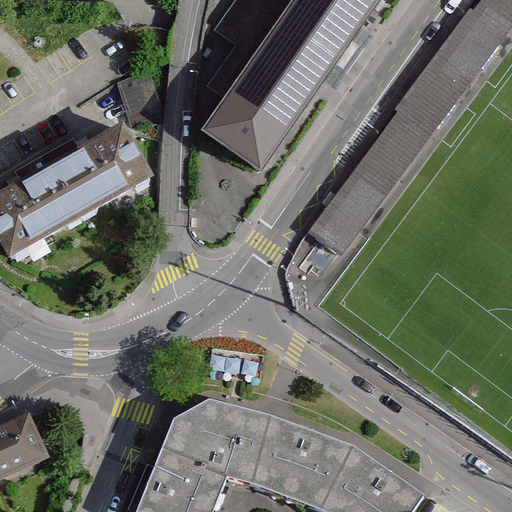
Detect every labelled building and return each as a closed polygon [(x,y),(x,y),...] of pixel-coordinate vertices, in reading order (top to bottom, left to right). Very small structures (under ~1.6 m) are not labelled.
[(235,108),(204,152),(261,191),(395,0),(306,0),(299,11),(282,0),(239,0),(215,36),(234,49),(207,88),(235,108)] [(511,0),(481,0),(308,232),(341,256),(511,26),(511,0)] [(131,121),(163,113),(153,73),(121,81),(131,121)] [(50,174),(80,228),(153,188),(122,133),(93,149),(91,144),(76,152),(79,158),(50,174)] [(12,196),(0,202),(0,254),(8,268),(80,228),(50,174),(42,158),(15,173),(21,183),(9,190),(12,196)] [(250,490),(267,424),(205,405),(174,421),(161,452),(224,481),(250,490)] [(323,511),(352,451),(267,424),(250,490),(311,511),(323,511)] [(0,481),(35,465),(19,428),(0,436),(0,481)] [(412,511),(424,496),(352,451),(323,511),(412,511)] [(211,511),(224,481),(161,452),(145,492),(193,511),(211,511)] [(193,511),(145,492),(136,511),(193,511)]
